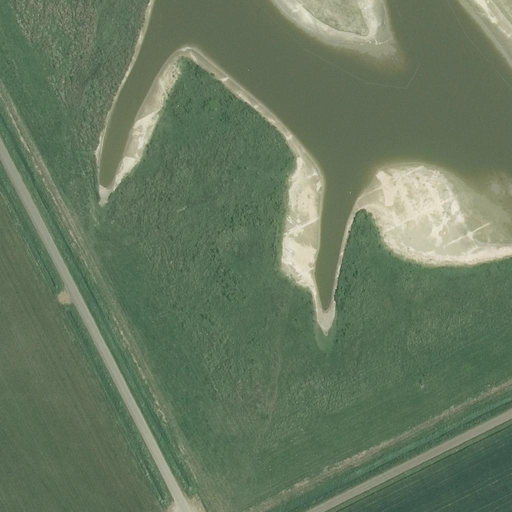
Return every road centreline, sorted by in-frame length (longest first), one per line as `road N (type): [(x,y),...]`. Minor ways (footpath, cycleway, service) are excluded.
road 1 (unclassified): [(185,511),(0,148)]
road 2 (unclassified): [(316,511),(511,414)]
